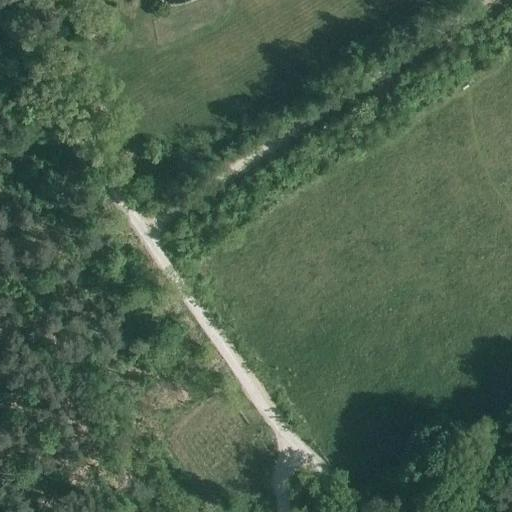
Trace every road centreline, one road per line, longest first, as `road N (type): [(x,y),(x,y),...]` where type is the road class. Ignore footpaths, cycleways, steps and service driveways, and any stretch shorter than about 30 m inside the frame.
road 1 (track): [(141,223),(472,0)]
road 2 (track): [(141,223),(0,12)]
road 3 (track): [(280,432),(141,223)]
